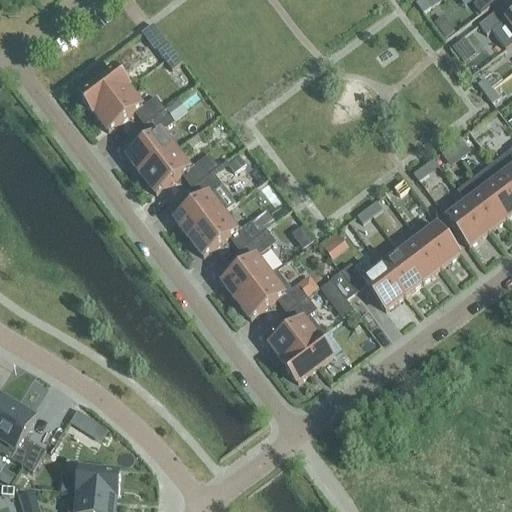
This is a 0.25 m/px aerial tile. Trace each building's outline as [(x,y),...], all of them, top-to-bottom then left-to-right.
[(499,0),(482,0),(483,1),(474,8),(481,18),(501,3),(499,0)] [(431,11),(424,2),(416,7),(424,17),(431,11)] [(511,38),(511,17),(506,9),(479,29),(487,39),(503,27),(511,38)] [(455,36),(443,20),(434,27),(446,43),(455,36)] [(149,36),(156,46),(162,41),(155,32),(149,36)] [(166,46),(156,53),(160,58),(165,65),(175,57),(170,50),(166,46)] [(175,57),(165,65),(167,68),(172,75),(183,67),(175,57)] [(128,93),(129,93),(130,93),(115,73),(80,99),(95,119),(95,118),(128,93)] [(493,93),(485,83),(478,89),(485,98),(493,93)] [(145,129),(166,114),(156,101),(142,111),(129,93),(128,93),(95,118),(95,119),(109,137),(136,116),(145,129)] [(500,102),(493,93),(485,98),(492,108),(500,102)] [(166,114),(175,126),(187,118),(177,105),(166,114)] [(499,117),(503,122),(510,116),(507,111),(499,117)] [(175,126),(166,114),(145,129),(155,141),(128,162),(142,181),(176,155),(175,154),(162,137),(175,126)] [(457,157),(466,150),(461,143),(451,150),(457,157)] [(447,165),(457,157),(451,150),(441,158),(447,165)] [(511,151),(511,153),(511,154),(511,168),(501,177),(511,192),(511,151)] [(179,152),(175,154),(176,155),(142,181),(157,199),(183,179),(193,192),(213,176),(213,177),(220,172),(210,159),(194,171),(179,152)] [(246,169),(239,160),(228,168),(235,178),(246,169)] [(414,179),(419,186),(429,179),(423,171),(414,179)] [(223,189),(213,177),(213,176),(193,192),(202,204),(175,224),(190,243),(227,215),(213,196),(223,189)] [(511,220),(511,192),(501,177),(482,191),(507,224),(511,220)] [(427,196),(437,189),(429,179),(419,186),(427,196)] [(395,193),(400,200),(410,193),(404,186),(395,193)] [(507,224),(482,191),(464,205),(489,238),(507,224)] [(489,238),(464,205),(463,206),(466,210),(448,223),(470,252),(489,238)] [(377,207),(367,214),(373,221),(382,214),(377,207)] [(363,228),(373,221),(367,214),(358,221),(363,228)] [(241,234),(227,215),(190,243),(204,262),(231,242),(240,254),(260,239),(251,226),(241,234)] [(266,215),(251,226),(260,239),(267,234),(276,227),(266,215)] [(316,246),(303,230),(293,238),(305,254),(316,246)] [(460,260),(438,231),(420,244),(417,241),(442,274),(460,260)] [(267,234),(260,239),(240,254),(250,267),(223,287),(237,306),(274,278),(260,259),(276,247),(267,234)] [(442,274),(417,241),(398,255),(423,288),(442,274)] [(423,288),(398,255),(397,255),(400,259),(384,272),(381,268),(380,268),(405,301),(423,288)] [(405,301),(380,268),(361,283),(351,269),(341,277),(357,297),(366,290),(386,316),(405,301)] [(278,275),(274,278),(237,306),(252,325),(278,305),(288,317),(308,302),(298,289),(292,294),(278,275)] [(357,297),(341,277),(331,284),(346,305),(357,297)] [(309,281),(298,289),(308,302),(319,293),(309,281)] [(308,302),(288,317),(297,330),(270,350),(284,368),(285,369),(319,343),(325,339),(310,320),(317,315),(308,302)] [(298,388),(333,362),(319,343),(285,369),(284,368),(283,369),(298,388)] [(0,402),(0,437),(16,412),(0,402)] [(0,456),(22,470),(36,449),(25,442),(36,424),(16,412),(0,437),(0,456)] [(36,449),(22,470),(33,477),(47,456),(46,455),(36,449)] [(121,478),(80,474),(78,495),(77,497),(116,501),(116,503),(118,503),(121,478)] [(14,500),(15,491),(8,491),(3,490),(2,499),(14,500)] [(115,511),(116,503),(116,501),(77,497),(78,495),(70,494),(68,511),(115,511)] [(18,500),(21,511),(35,508),(32,496),(18,500)]
